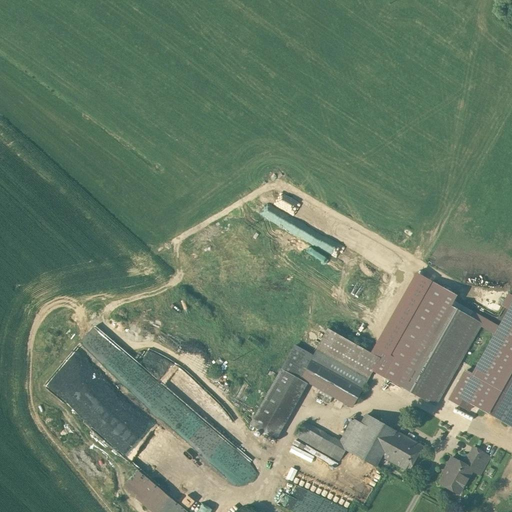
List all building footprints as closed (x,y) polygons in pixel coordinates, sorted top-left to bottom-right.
[(296,213),(303,202),(282,190),(275,201),(296,213)] [(259,200),(252,214),(375,276),(381,265),(392,270),(399,255),(311,211),(305,223),(259,200)] [(471,407),(511,428),(511,297),(505,294),(499,306),(504,308),(470,373),(462,369),(446,400),(468,412),(471,407)] [(482,327),(448,307),(404,386),(438,406),(482,327)] [(379,357),(329,328),(314,356),(295,345),(250,423),(276,438),(308,382),(351,407),(379,357)] [(406,469),(421,441),(368,414),(365,420),(354,415),(341,440),(302,419),(295,433),(346,460),(349,453),(374,467),(380,455),(406,469)] [(453,456),(439,482),(462,496),(474,473),(481,476),(492,456),(475,446),(466,463),(453,456)] [(250,454),(253,468),(263,466),(260,452),(250,454)] [(188,511),(136,468),(120,487),(150,511),(188,511)]
